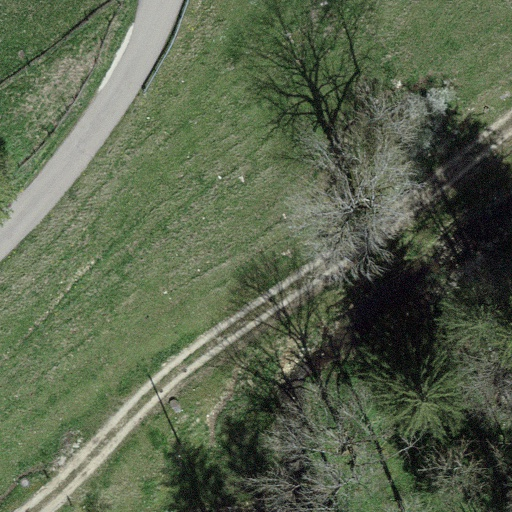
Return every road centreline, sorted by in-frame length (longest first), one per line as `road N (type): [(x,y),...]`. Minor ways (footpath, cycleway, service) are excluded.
road 1 (track): [(511,121),(337,258),(213,341),(31,511)]
road 2 (unclassified): [(0,252),(132,94),(181,0)]
